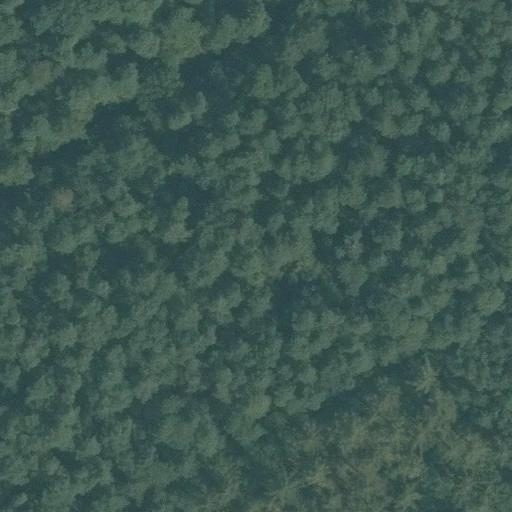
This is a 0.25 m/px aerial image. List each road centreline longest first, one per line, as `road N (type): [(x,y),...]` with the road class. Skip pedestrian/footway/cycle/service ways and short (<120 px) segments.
road 1 (track): [(511,287),(99,511)]
road 2 (track): [(0,191),(303,0)]
